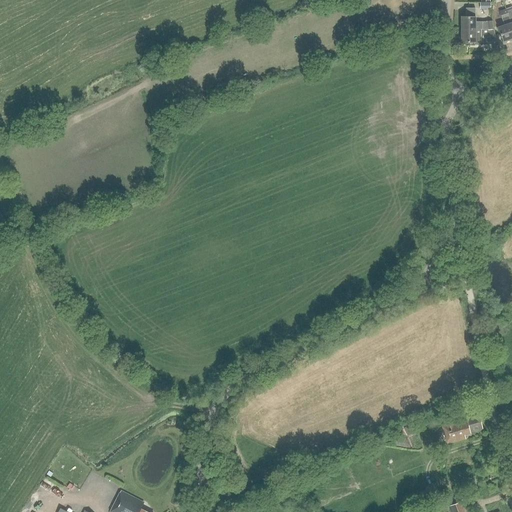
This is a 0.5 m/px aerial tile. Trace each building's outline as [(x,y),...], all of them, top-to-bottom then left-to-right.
[(486,23),(475,23),(475,9),(465,9),(465,18),(461,18),(461,31),(493,31),(492,22),(486,23)] [(508,18),(505,9),(498,11),(503,27),(497,29),(502,43),(511,39),(511,29),(510,24),(508,18)] [(473,44),(473,45),(480,45),(480,43),(490,43),(496,41),(493,31),(461,31),(460,44),(473,44)] [(451,415),(441,418),(443,426),(441,426),(447,445),(465,440),(463,436),(482,430),(477,413),(465,416),(466,419),(454,423),(451,415)] [(404,428),(407,435),(415,432),(411,425),(404,428)] [(415,495),(419,505),(438,496),(432,484),(425,487),(427,490),(415,495)] [(143,511),(140,510),(143,503),(121,491),(109,511),(143,511)] [(448,511),(463,511),(460,503),(447,508),(448,511)]
